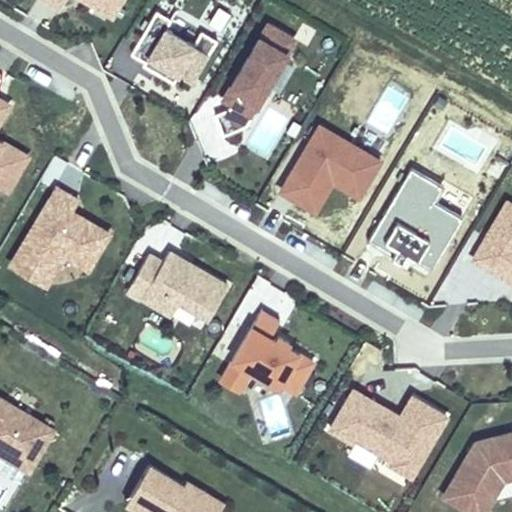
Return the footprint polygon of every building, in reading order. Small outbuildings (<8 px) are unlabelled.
[(123,0),(37,0),(57,11),(63,0),(74,0),(111,21),(123,0)] [(230,15),(216,7),(206,24),(220,32),(230,15)] [(170,21),(154,11),(128,55),(142,63),(140,66),(172,84),(175,78),(190,87),(216,42),(198,32),(190,45),(165,30),(170,21)] [(221,135),(244,126),(296,40),(264,21),(217,101),(230,108),(213,115),(221,135)] [(274,97),(268,108),(288,118),(294,107),(274,97)] [(0,192),(7,196),(29,158),(0,141),(0,126),(12,106),(0,99),(0,192)] [(267,108),(245,144),(265,157),(287,121),(267,108)] [(381,162),(316,123),(275,193),(313,216),(331,185),(358,201),(381,162)] [(443,187),(410,167),(366,242),(399,261),(403,255),(430,271),(462,217),(434,201),(443,187)] [(78,200),(54,185),(4,268),(44,291),(63,259),(87,274),(111,234),(71,211),(78,200)] [(511,203),(504,199),(468,261),(511,286),(511,203)] [(168,319),(176,306),(206,323),(228,285),(167,251),(161,261),(147,253),(124,293),(168,319)] [(299,356),(287,349),(291,344),(275,334),(271,340),(269,338),(279,321),(260,310),(250,327),(249,326),(215,382),(237,395),(248,376),(276,393),(280,388),(294,397),(315,362),(301,353),(299,356)] [(410,481),(449,416),(410,393),(397,415),(350,387),(323,431),(350,447),(353,442),(384,461),(382,465),(410,481)] [(0,456),(27,473),(52,430),(0,399),(0,449),(1,451),(0,452),(0,456)] [(485,511),(502,484),(511,481),(511,431),(471,443),(437,498),(461,511),(485,511)] [(217,511),(221,506),(147,464),(122,508),(128,511),(217,511)]
